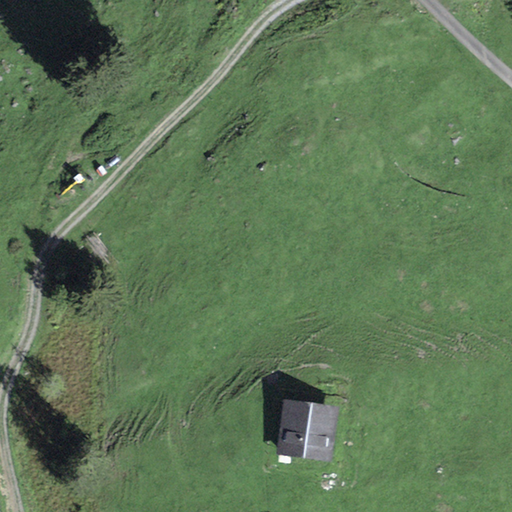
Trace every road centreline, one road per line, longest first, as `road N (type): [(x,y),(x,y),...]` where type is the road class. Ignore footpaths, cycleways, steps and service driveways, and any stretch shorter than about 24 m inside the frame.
road 1 (track): [(20,511),(2,415),(35,322),(39,259),(290,0)]
road 2 (track): [(421,0),(511,81)]
